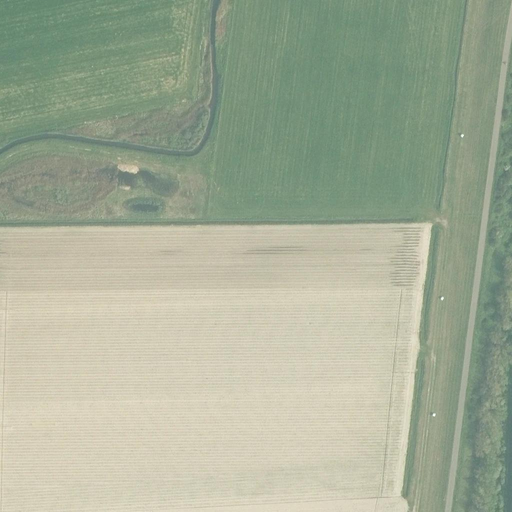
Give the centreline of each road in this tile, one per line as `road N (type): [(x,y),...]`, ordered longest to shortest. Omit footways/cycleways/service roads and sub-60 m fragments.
road 1 (track): [(415,511),(447,230),(440,219)]
road 2 (track): [(0,168),(46,151),(220,168)]
